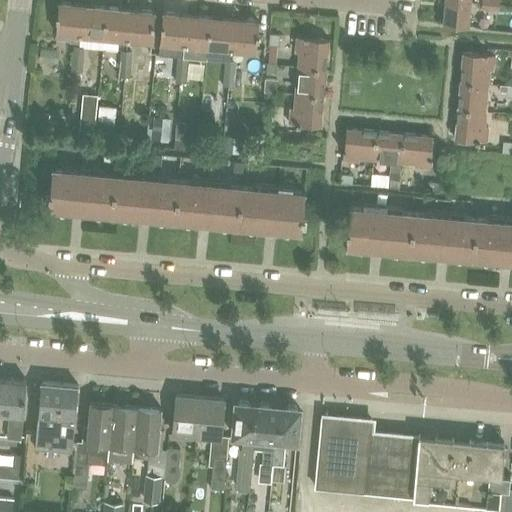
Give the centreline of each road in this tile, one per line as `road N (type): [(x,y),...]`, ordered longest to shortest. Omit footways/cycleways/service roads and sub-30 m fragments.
road 1 (residential): [(511,309),(61,266)]
road 2 (unclassified): [(312,377),(458,388),(511,403)]
road 3 (unclassified): [(137,363),(312,377)]
road 4 (secondary): [(315,344),(484,357)]
road 5 (secondary): [(0,309),(162,327)]
road 6 (secondary): [(162,327),(315,344)]
road 7 (unclassified): [(0,353),(137,363)]
